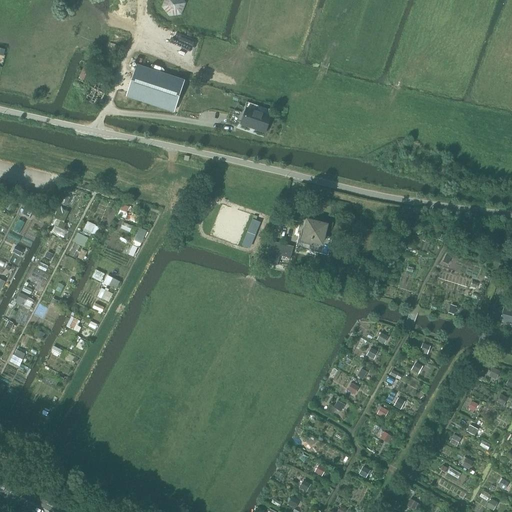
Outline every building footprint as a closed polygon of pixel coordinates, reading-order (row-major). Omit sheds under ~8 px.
[(139,60),(137,65),(145,68),(147,62),(139,60)] [(137,66),(127,95),(175,111),(184,82),(137,66)] [(79,76),(73,88),(82,92),(83,90),(87,92),(83,99),(99,106),(110,84),(94,76),(88,88),(85,86),(88,80),(79,76)] [(247,108),(241,125),(266,133),(273,111),(249,103),(247,108)] [(109,203),(106,209),(113,212),(116,207),(109,203)] [(59,207),(55,217),(64,221),(68,211),(59,207)] [(31,218),(34,213),(25,208),(22,214),(31,218)] [(133,213),(130,219),(138,223),(141,216),(133,213)] [(19,220),(14,230),(20,233),(25,223),(19,220)] [(303,240),(323,245),(328,225),(307,220),(303,240)] [(93,233),(96,226),(88,222),(84,229),(93,233)] [(147,231),(139,228),(133,245),(140,248),(147,231)] [(84,247),(88,238),(78,233),(74,242),(84,247)] [(294,247),(272,241),(266,263),(277,266),(280,256),(291,258),(294,247)] [(17,247),(14,252),(21,255),(23,250),(17,247)] [(102,282),(106,274),(96,270),(93,277),(102,282)] [(117,289),(121,282),(113,278),(110,286),(117,289)] [(101,288),(97,296),(109,302),(113,294),(101,288)] [(13,301),(11,305),(15,307),(17,303),(30,309),(34,301),(28,298),(28,297),(20,293),(15,302),(13,301)] [(102,312),(105,307),(95,303),(93,308),(102,312)] [(511,310),(504,309),(501,320),(511,322),(511,310)] [(79,333),(81,328),(78,326),(80,321),(73,317),(75,314),(69,311),(67,315),(71,317),(67,326),(79,333)] [(6,327),(11,330),(14,324),(9,321),(6,327)] [(36,337),(42,340),(45,333),(39,331),(36,337)] [(385,344),(389,337),(381,333),(377,340),(385,344)] [(86,343),(80,340),(77,347),(83,350),(86,343)] [(428,354),(430,346),(423,343),(420,351),(428,354)] [(374,359),(378,352),(371,348),(367,355),(374,359)] [(13,355),(10,362),(16,365),(20,358),(23,360),(26,354),(17,350),(14,356),(13,355)] [(416,363),(412,370),(418,374),(422,366),(416,363)] [(489,376),(496,379),(500,371),(493,367),(489,376)] [(363,380),(367,372),(362,369),(357,376),(363,380)] [(396,378),(399,373),(393,370),(390,375),(396,378)] [(355,394),(359,387),(352,383),(348,390),(355,394)] [(497,402),(503,405),(508,398),(501,394),(497,402)] [(394,406),(401,409),(405,402),(399,398),(394,406)] [(341,412),(345,405),(338,400),(334,408),(341,412)] [(469,408),(474,411),(478,404),(473,401),(469,408)] [(385,418),(389,411),(381,407),(377,415),(385,418)] [(475,435),(478,430),(470,425),(467,431),(475,435)] [(450,443),(457,447),(461,439),(454,435),(450,443)] [(463,466),(469,469),(473,462),(467,458),(463,466)] [(322,476),(326,468),(319,465),(315,472),(322,476)] [(366,478),(370,471),(363,467),(359,474),(366,478)] [(498,486),(505,490),(509,483),(503,479),(498,486)] [(307,492),(311,484),(304,480),(300,488),(307,492)] [(296,508),(300,501),(293,497),(289,504),(296,508)] [(407,506),(414,510),(418,503),(411,499),(407,506)] [(487,507),(494,510),(498,503),(491,499),(487,507)]
